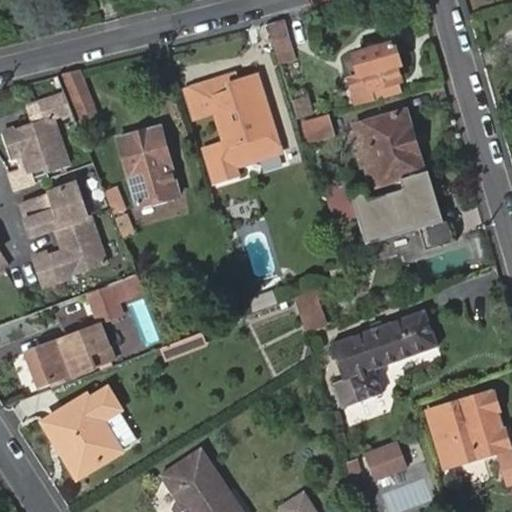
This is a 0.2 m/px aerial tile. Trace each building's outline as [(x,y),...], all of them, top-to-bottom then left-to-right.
[(286,20),(270,24),(278,55),(294,50),(286,20)] [(373,100),(402,93),(395,66),(399,64),(394,43),(349,57),(349,62),(350,66),(351,68),(357,66),(360,77),(365,75),(373,100)] [(81,70),(64,74),(73,98),(90,93),(81,70)] [(235,74),(185,88),(193,116),(216,110),(225,142),(202,149),(212,181),(237,172),(235,165),(281,150),(257,75),(238,82),(235,74)] [(348,80),(356,105),(369,101),(373,100),(365,75),(360,77),(348,80)] [(22,155),(29,175),(44,169),(46,175),(67,167),(49,119),(73,110),(67,94),(39,104),(45,120),(1,136),(10,160),(22,155)] [(308,96),(292,101),(298,117),(313,112),(308,96)] [(410,176),(422,172),(405,111),(355,126),(373,186),(410,176)] [(333,116),(303,119),(305,145),(335,142),(333,116)] [(122,138),(142,205),(182,195),(163,127),(122,138)] [(418,229),(424,251),(455,242),(450,221),(441,222),(426,171),(422,172),(410,176),(399,179),(403,190),(369,200),(366,188),(350,193),(345,175),(323,181),(335,222),(357,216),(365,244),(418,229)] [(20,207),(35,244),(58,236),(58,235),(76,229),(74,224),(93,216),(81,184),(20,207)] [(118,186),(105,191),(113,214),(127,209),(118,186)] [(114,218),(124,238),(136,232),(126,212),(114,218)] [(52,254),(37,260),(47,288),(110,263),(93,216),(74,224),(76,229),(58,235),(58,236),(65,253),(54,257),(52,254)] [(0,273),(8,268),(0,255),(0,251),(1,251),(0,249),(0,273)] [(122,280),(112,284),(119,301),(132,297),(128,285),(124,287),(122,280)] [(112,284),(89,293),(99,321),(123,312),(112,284)] [(300,297),(310,333),(330,326),(318,290),(300,297)] [(334,343),(347,379),(337,383),(345,405),(363,399),(363,401),(387,393),(378,368),(441,345),(428,309),(334,343)] [(103,325),(61,341),(28,353),(40,386),(63,377),(65,382),(77,377),(76,376),(97,368),(91,351),(110,344),(103,325)] [(210,342),(207,332),(205,332),(175,344),(178,353),(210,342)] [(175,344),(170,346),(165,348),(169,357),(178,353),(175,344)] [(47,423),(57,440),(62,437),(66,446),(62,448),(80,478),(122,452),(121,450),(104,421),(122,411),(110,392),(92,401),(90,398),(47,423)] [(444,466),(444,467),(508,448),(503,428),(500,429),(495,412),(498,411),(493,392),(427,410),(444,466)] [(425,403),(410,408),(419,438),(427,464),(428,470),(430,473),(432,475),(436,476),(439,475),(442,473),(444,470),(444,466),(427,410),(425,403)] [(104,421),(121,450),(138,440),(121,412),(104,421)] [(62,437),(57,440),(62,448),(66,446),(62,437)] [(399,444),(407,469),(427,464),(419,438),(415,439),(399,444)] [(399,444),(367,454),(375,479),(407,469),(399,444)] [(240,511),(202,449),(160,475),(176,500),(172,510),(172,511),(240,511)] [(511,452),(499,456),(508,484),(511,483),(511,452)] [(347,460),(353,479),(363,476),(356,457),(347,460)] [(315,511),(304,494),(281,508),(283,511),(315,511)]
